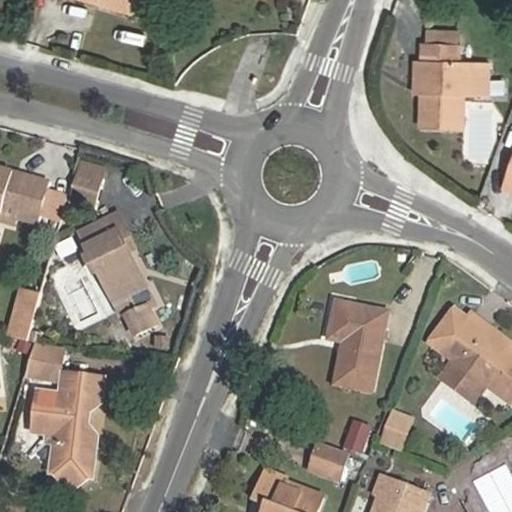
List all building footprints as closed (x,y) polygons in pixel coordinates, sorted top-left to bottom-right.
[(114,0),(101,0),(101,2),(134,11),(136,6),(114,0)] [(457,32),(424,32),(424,45),(457,45),(457,32)] [(472,61),(458,61),(458,45),(457,45),(424,45),(423,45),(423,61),(423,95),(423,127),(463,127),(463,94),(472,94),(472,61)] [(423,61),(414,62),(415,95),(423,95),(423,61)] [(486,94),(486,61),(472,61),(472,94),(486,94)] [(0,169),(0,214),(17,219),(40,226),(42,217),(49,192),(52,184),(0,169)] [(91,210),(100,179),(77,173),(68,204),(91,210)] [(67,198),(49,192),(42,217),(60,222),(67,198)] [(17,219),(0,214),(0,222),(16,227),(17,219)] [(132,319),(139,333),(158,324),(151,309),(157,306),(148,287),(141,291),(130,269),(136,266),(130,253),(120,234),(128,230),(120,215),(82,236),(123,316),(132,319)] [(120,234),(130,253),(137,248),(128,230),(120,234)] [(136,266),(130,269),(141,291),(148,287),(136,266)] [(43,296),(26,291),(17,322),(35,327),(43,296)] [(332,388),(369,395),(386,315),(335,305),(327,340),(341,343),(332,388)] [(474,324),(490,336),(511,352),(511,350),(511,344),(493,330),(478,319),(474,324)] [(35,327),(17,322),(13,340),(30,344),(35,327)] [(465,369),(511,405),(511,352),(490,336),(474,324),(449,357),(465,369)] [(76,379),(62,378),(61,392),(54,398),(39,397),(34,436),(45,438),(55,450),(52,476),(57,476),(70,492),(87,479),(92,480),(96,442),(82,421),(99,405),(101,382),(87,380),(80,386),(76,379)] [(403,453),(417,418),(394,408),(379,443),(403,453)] [(354,419),(344,448),(364,455),(374,426),(354,419)] [(337,483),(348,456),(319,445),(309,472),(337,483)] [(462,468),(478,496),(494,486),(477,458),(462,468)] [(478,496),(462,468),(448,478),(463,505),(478,496)] [(316,511),(321,499),(286,485),(288,481),(265,472),(253,503),(259,506),(267,509),(266,511),(316,511)] [(420,511),(407,506),(412,492),(382,480),(377,496),(382,498),(376,511),(420,511)] [(422,511),(428,498),(412,492),(407,506),(420,511),(422,511)]
